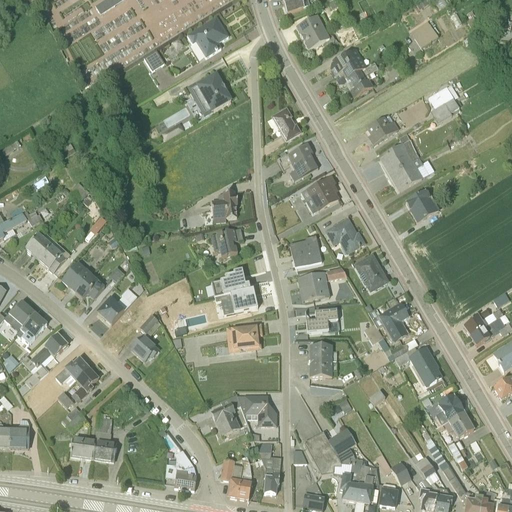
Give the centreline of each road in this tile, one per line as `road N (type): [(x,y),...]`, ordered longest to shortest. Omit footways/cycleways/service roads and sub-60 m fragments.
road 1 (residential): [(511,455),(269,36)]
road 2 (residential): [(286,511),(285,333),(256,157),(254,52),(269,36)]
road 3 (residential): [(206,511),(200,456),(163,410),(0,268)]
road 4 (primary): [(166,511),(0,486)]
